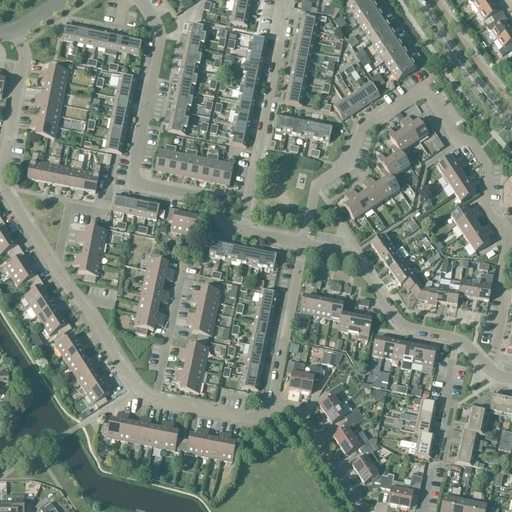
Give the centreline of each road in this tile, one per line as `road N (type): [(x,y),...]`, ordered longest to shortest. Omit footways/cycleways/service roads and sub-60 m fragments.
road 1 (residential): [(302,238),(313,188),(349,158),(361,124),(422,89),(447,132),(470,142),(486,165),(484,206),(500,225)]
road 2 (residential): [(241,227),(225,223),(211,199),(141,183),(135,169),(159,29),(140,0)]
road 3 (residential): [(55,268),(2,186),(23,60),(13,32)]
road 4 (residential): [(241,227),(283,0)]
road 5 (residential): [(452,339),(402,328),(349,246),(302,238)]
road 6 (residential): [(269,404),(302,238)]
road 7 (residential): [(363,511),(294,411),(269,404)]
road 8 (residential): [(135,388),(55,268)]
road 9 (residential): [(500,225),(503,300),(486,367)]
road 10 (residential): [(153,401),(181,276)]
road 11 (residential): [(269,404),(247,419),(153,401)]
